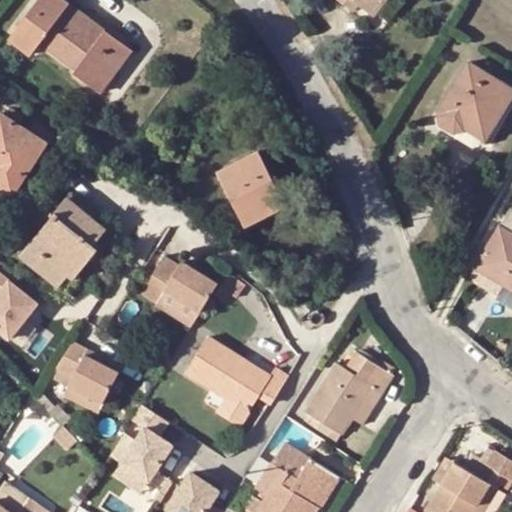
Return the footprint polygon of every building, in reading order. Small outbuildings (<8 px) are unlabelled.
[(101,89),(115,71),(108,66),(123,45),(105,30),(101,36),(65,10),(69,4),(63,0),(35,0),(6,39),(28,56),(41,40),(77,67),(75,70),(101,89)] [(341,0),(345,3),(347,0),(351,0),(357,4),(373,15),(383,0),(341,0)] [(357,4),(351,0),(347,0),(345,3),(353,9),(357,4)] [(80,12),(69,4),(65,10),(101,36),(105,30),(80,12)] [(131,50),(123,45),(108,66),(115,71),(131,50)] [(511,88),(470,63),(440,111),(444,124),(454,131),(469,129),(486,139),(511,94),(511,88)] [(11,107),(6,115),(19,124),(25,115),(11,107)] [(0,184),(13,193),(47,142),(44,140),(29,130),(19,124),(6,115),(1,112),(0,114),(0,184)] [(35,120),(29,130),(44,140),(51,130),(35,120)] [(245,225),(270,213),(265,204),(282,196),(260,152),(219,172),(245,225)] [(59,283),(68,272),(75,277),(98,248),(83,236),(95,220),(67,196),(20,254),(59,283)] [(287,205),(282,196),(265,204),(270,213),(287,205)] [(511,286),(511,207),(511,208),(474,269),(503,287),(506,283),(511,286)] [(95,220),(83,236),(98,248),(110,232),(95,220)] [(170,227),(158,244),(160,245),(165,248),(176,231),(170,227)] [(185,259),(182,263),(166,253),(142,290),(158,300),(166,289),(178,296),(170,308),(193,323),(195,321),(219,281),(185,259)] [(0,267),(0,290),(0,291),(0,327),(9,335),(39,301),(0,267)] [(232,275),(220,295),(229,302),(239,308),(251,288),(232,275)] [(178,296),(166,289),(158,300),(170,308),(178,296)] [(224,309),(229,302),(220,295),(215,303),(224,309)] [(311,309),(300,296),(293,301),(302,317),(311,309)] [(314,324),(308,317),(304,320),(310,328),(314,324)] [(276,368),(271,376),(267,383),(244,368),(248,361),(210,337),(186,371),(214,388),(227,397),(220,409),(241,422),(258,394),(272,402),(288,376),(276,368)] [(74,385),(107,401),(124,370),(91,353),(94,350),(76,341),(60,367),(78,376),(74,385)] [(346,367),(357,373),(367,357),(357,351),(346,367)] [(308,409),(333,425),(342,431),(344,432),(354,417),(375,384),(382,388),(392,373),(367,357),(357,373),(346,367),(338,362),(308,409)] [(244,368),(267,383),(271,376),(248,361),(244,368)] [(55,375),(74,385),(78,376),(60,367),(55,375)] [(382,388),(375,384),(354,417),(364,423),(385,390),(382,388)] [(101,412),(107,401),(74,385),(69,395),(101,412)] [(52,410),(58,404),(45,389),(40,397),(52,410)] [(162,436),(171,422),(144,404),(134,419),(146,427),(138,440),(126,433),(112,455),(124,462),(152,480),(175,445),(162,436)] [(328,432),(338,438),(342,431),(333,425),(328,432)] [(254,511),(313,511),(317,506),(307,499),(325,470),(284,444),(256,487),(272,497),(268,504),(261,500),(254,511)] [(480,478),(456,463),(443,484),(428,508),(433,511),(475,511),(492,487),(498,491),(507,476),(511,478),(511,460),(495,450),(486,463),(488,464),(480,478)] [(435,479),(443,484),(456,463),(448,458),(435,479)] [(152,480),(124,462),(117,475),(144,493),(152,480)] [(336,476),(325,470),(307,499),(317,506),(336,476)] [(224,511),(225,511),(213,503),(221,490),(193,472),(170,508),(176,511),(224,511)] [(19,511),(31,498),(7,481),(0,490),(0,511),(19,511)] [(485,511),(498,491),(492,487),(475,511),(485,511)] [(49,511),(31,498),(19,511),(49,511)]
